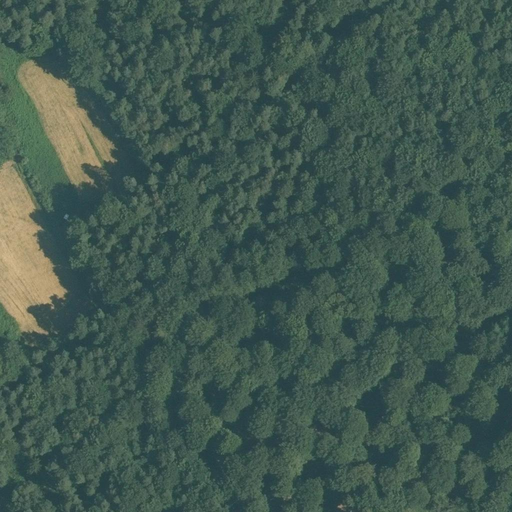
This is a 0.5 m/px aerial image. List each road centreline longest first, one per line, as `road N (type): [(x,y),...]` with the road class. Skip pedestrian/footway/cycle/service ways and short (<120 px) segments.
road 1 (track): [(0,113),(225,511)]
road 2 (track): [(0,393),(22,379),(134,434),(162,412)]
